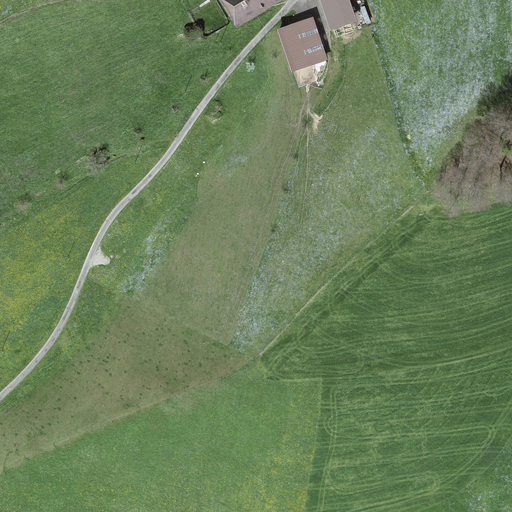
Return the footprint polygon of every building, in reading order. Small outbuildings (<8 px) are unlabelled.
[(220,0),(236,26),(279,0),(220,0)] [(320,0),(330,28),(357,19),(350,0),(320,0)] [(363,24),(371,22),(362,0),(358,0),(360,7),(358,8),(363,24)] [(313,15),(277,27),(292,70),(313,63),(313,65),(323,62),(323,60),(328,59),(313,15)] [(194,29),(188,32),(191,38),(198,34),(194,29)]
